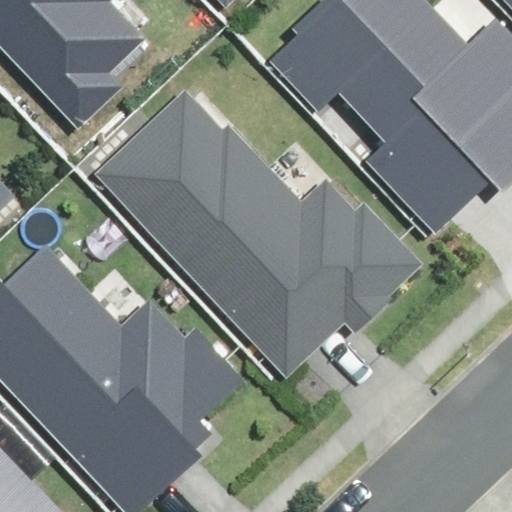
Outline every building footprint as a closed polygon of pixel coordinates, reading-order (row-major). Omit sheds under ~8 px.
[(0,0),(0,19),(90,105),(125,67),(109,52),(148,10),(137,0),(0,0)] [(435,0),(313,0),(288,24),(376,119),(359,134),(433,214),(480,170),(498,189),(511,175),(511,15),(497,0),(496,0),(464,30),(435,0)] [(97,150),(287,362),(350,306),(359,316),(435,249),(341,144),(298,182),(233,109),(222,120),(182,75),(97,150)] [(35,222),(0,254),(0,345),(137,491),(198,434),(184,418),(237,368),(190,318),(179,328),(143,290),(120,311),(35,222)] [(0,511),(98,511),(100,510),(0,414),(0,511)]
